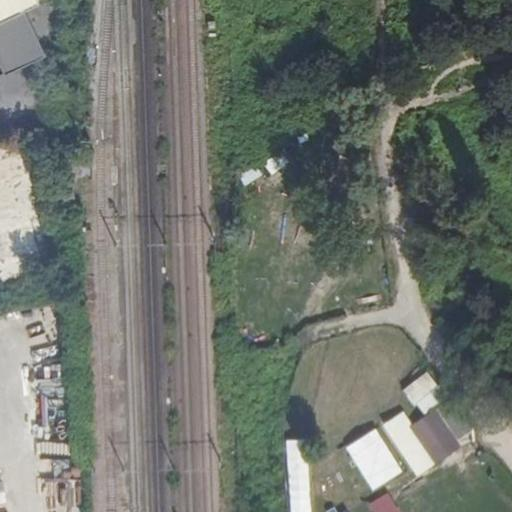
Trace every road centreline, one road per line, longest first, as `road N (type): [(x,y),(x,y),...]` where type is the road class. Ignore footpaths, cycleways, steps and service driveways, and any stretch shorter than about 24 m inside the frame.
road 1 (track): [(385,110),(409,304),(511,440)]
road 2 (track): [(511,44),(451,68),(424,98),(385,110)]
